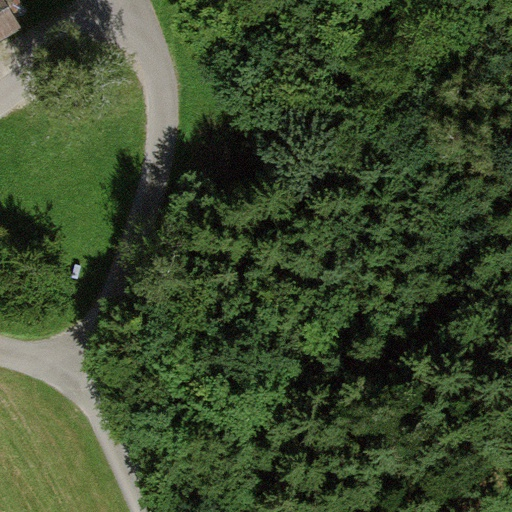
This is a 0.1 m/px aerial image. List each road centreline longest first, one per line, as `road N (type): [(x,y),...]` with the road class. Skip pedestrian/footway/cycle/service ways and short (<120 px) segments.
road 1 (track): [(136,0),(159,82),(159,172),(110,315),(100,378),(116,440),(150,511)]
road 2 (unknown): [(0,104),(137,1)]
